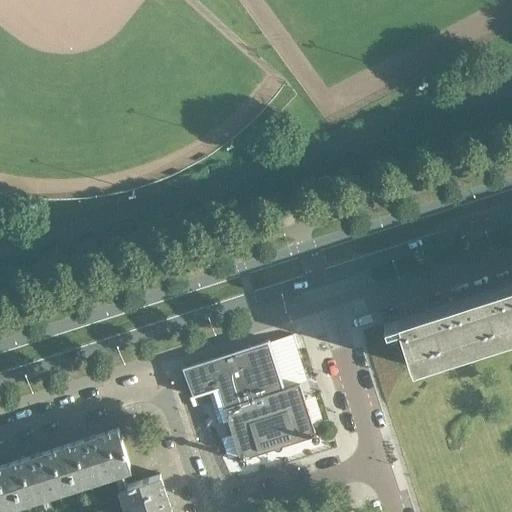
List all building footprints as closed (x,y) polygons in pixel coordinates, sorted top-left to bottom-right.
[(511,282),(383,324),(385,330),(390,328),(391,329),(399,326),(412,367),(511,335),(511,282)] [(315,430),(304,397),(299,382),(284,387),(269,339),(208,359),(239,455),(243,453),(244,457),(274,447),(275,448),(276,449),(277,449),(278,449),(279,449),(281,448),(281,447),(282,446),(282,445),(311,435),(310,432),(315,430)] [(308,397),(317,424),(326,421),(316,394),(308,397)] [(131,467),(118,427),(62,445),(75,485),(115,472),(123,470),(131,467)] [(75,485),(62,445),(8,462),(21,503),(75,485)] [(0,509),(21,503),(8,462),(0,464),(0,509)] [(127,484),(123,470),(115,472),(119,486),(127,484)] [(172,511),(160,473),(127,484),(119,486),(127,511),(172,511)]
